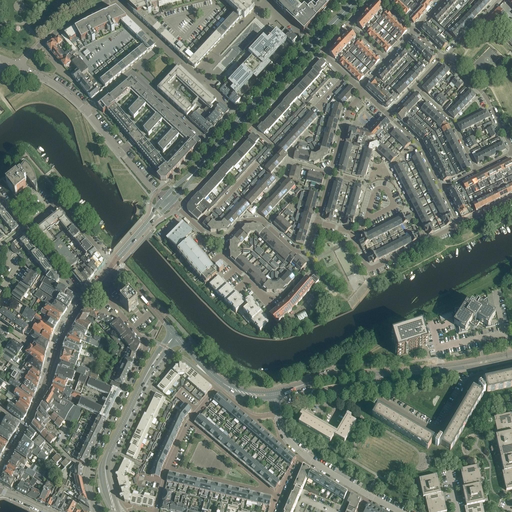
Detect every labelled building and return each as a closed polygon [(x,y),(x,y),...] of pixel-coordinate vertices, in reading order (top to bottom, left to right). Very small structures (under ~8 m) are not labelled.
[(136,0),(127,4),(130,7),(129,8),(133,12),(141,19),(143,21),(150,28),(152,29),(153,29),(157,24),(156,24),(143,12),(153,8),(159,6),(162,5),(169,3),(176,1),(178,0),(225,0),(228,2),(233,7),(242,16),(244,18),(254,8),(248,2),(247,3),(244,0),(136,0)] [(309,26),(316,19),(317,18),(304,6),(297,14),(296,13),(299,9),(293,4),(289,0),(273,0),(275,1),(277,3),(279,6),(279,7),(280,7),(285,12),(284,13),(285,13),(285,12),(287,14),(286,15),(304,32),(309,26)] [(295,0),(297,1),(302,6),(316,19),(316,18),(317,18),(321,13),(323,11),(327,7),(327,6),(333,0),(295,0)] [(407,0),(404,4),(402,2),(397,8),(401,12),(406,6),(410,2),(408,0),(407,0)] [(421,0),(416,0),(416,1),(417,3),(416,4),(420,7),(421,7),(425,10),(429,6),(424,2),(422,3),(420,2),(422,0),(421,0)] [(449,0),(448,1),(455,8),(458,5),(453,0),(449,0)] [(445,5),(452,11),(455,8),(448,1),(445,5)] [(485,8),(479,2),(475,6),(481,11),(485,8)] [(386,11),(385,10),(382,13),(380,11),(383,8),(377,3),(375,3),(372,6),(382,15),(386,11)] [(409,10),(412,7),(414,5),(412,3),(408,8),(406,6),(401,12),(405,15),(409,11),(410,10),(409,10)] [(422,16),(426,12),(425,10),(421,7),(420,7),(419,9),(417,7),(417,6),(416,5),(413,7),(422,16)] [(442,8),(449,15),(452,11),(445,5),(442,8)] [(379,19),(382,15),(372,6),(368,10),(375,16),(378,13),(380,15),(378,17),(379,19)] [(481,11),(475,6),(472,10),(478,15),(481,11)] [(409,11),(418,20),(422,16),(413,7),(412,8),(412,7),(409,10),(410,10),(412,12),(413,11),(415,13),(413,15),(409,11)] [(439,11),(446,18),(449,15),(442,8),(439,11)] [(498,8),(486,21),(493,28),(506,14),(498,8)] [(141,33),(142,33),(140,31),(133,24),(132,24),(131,22),(125,16),(121,12),(120,13),(116,9),(108,13),(107,13),(104,14),(104,15),(87,23),(87,22),(84,24),(78,28),(77,26),(72,29),(71,29),(61,36),(75,53),(78,50),(73,44),(80,39),(81,41),(89,37),(92,41),(95,40),(92,35),(109,27),(111,31),(114,30),(112,25),(120,21),(137,37),(136,37),(137,38),(141,33)] [(378,19),(375,16),(368,10),(366,13),(376,22),(378,19)] [(478,15),(472,10),(468,13),(474,19),(478,15)] [(418,20),(409,11),(405,15),(407,17),(409,15),(411,17),(409,19),(413,23),(415,23),(418,20)] [(436,14),(443,21),(446,18),(439,11),(436,14)] [(228,16),(235,23),(239,19),(240,20),(240,19),(232,12),(228,16)] [(377,22),(379,24),(384,19),(386,21),(391,16),(387,12),(377,22)] [(366,13),(363,15),(370,22),(373,25),(376,22),(366,13)] [(474,19),(468,13),(465,17),(470,23),(474,19)] [(436,14),(432,18),(440,25),(443,21),(436,14)] [(367,25),(370,22),(363,15),(360,20),(370,29),(373,25),(371,24),(369,27),(367,25)] [(232,27),(235,23),(228,16),(224,20),(232,27)] [(381,26),(384,28),(388,23),(390,25),(395,19),(391,16),(386,21),(381,26)] [(470,23),(465,17),(461,21),(467,27),(470,23)] [(222,18),(219,22),(221,24),(228,31),(232,27),(224,20),(222,18)] [(385,30),(387,32),(392,27),(394,28),(399,23),(395,19),(390,25),(385,30)] [(457,21),(455,23),(458,25),(457,25),(463,30),(467,27),(461,21),(459,19),(457,21)] [(360,20),(357,23),(357,25),(362,30),(365,27),(367,29),(364,32),(366,33),(370,29),(360,20)] [(219,22),(215,26),(217,28),(225,35),(228,31),(221,24),(219,22)] [(376,23),(366,34),(370,38),(375,32),(374,31),(379,26),(376,23)] [(396,30),(391,35),(393,37),(398,32),(403,27),(399,23),(394,28),(396,30)] [(431,26),(428,23),(421,30),(424,33),(431,26)] [(157,24),(153,29),(157,33),(161,28),(157,24)] [(463,30),(457,25),(454,29),(459,34),(463,30)] [(427,36),(434,29),(431,26),(424,33),(427,36)] [(380,27),(375,32),(370,38),(374,41),(379,36),(378,35),(383,29),(380,27)] [(400,34),(395,39),(397,41),(407,31),(403,27),(398,32),(400,34)] [(157,33),(161,37),(166,32),(161,28),(157,33)] [(213,32),(221,39),(225,35),(217,28),(213,32)] [(285,28),(280,33),(292,44),(296,40),(296,38),(285,28)] [(430,39),(437,32),(434,29),(427,36),(430,39)] [(459,34),(454,29),(450,33),(455,39),(459,34)] [(230,90),(235,95),(253,76),(256,79),(271,63),(268,60),(287,40),(276,30),(267,40),(263,36),(248,52),(252,56),(227,83),(228,83),(233,87),(230,90)] [(161,37),(166,41),(170,36),(166,32),(161,37)] [(217,43),(221,39),(213,32),(210,36),(217,43)] [(359,40),(358,39),(355,42),(353,40),(356,37),(350,32),(348,32),(345,35),(355,45),(359,40)] [(430,39),(434,42),(439,36),(441,35),(437,32),(430,39)] [(141,33),(137,38),(141,42),(146,37),(141,33)] [(388,35),(386,33),(381,38),(379,36),(374,41),(378,45),(383,40),(388,35)] [(341,39),(348,46),(351,43),(353,44),(350,47),(352,48),(355,45),(345,35),(341,39)] [(168,44),(170,46),(175,41),(170,36),(166,41),(168,44)] [(206,40),(213,47),(217,43),(210,36),(206,40)] [(392,38),(390,36),(385,41),(383,40),(378,45),(382,49),(387,44),(392,38)] [(439,36),(434,42),(438,46),(443,40),(439,36)] [(46,46),(51,52),(59,46),(58,45),(60,44),(62,42),(59,37),(48,45),(46,46)] [(145,46),(150,41),(146,37),(141,42),(145,46)] [(407,45),(410,48),(417,40),(414,37),(407,45)] [(341,39),(339,42),(348,51),(351,49),(348,46),(341,39)] [(210,51),(213,47),(206,40),(202,44),(210,51)] [(396,42),(394,40),(389,45),(387,44),(382,49),(386,52),(396,42)] [(410,48),(414,51),(420,43),(417,40),(410,48)] [(443,40),(438,46),(442,50),(447,44),(443,40)] [(150,41),(145,46),(150,51),(150,50),(154,47),(155,46),(154,45),(150,41)] [(170,46),(175,50),(179,45),(175,41),(170,46)] [(350,51),(352,54),(357,48),(359,50),(364,45),(360,41),(350,51)] [(346,54),(348,51),(339,42),(336,45),(343,51),(346,54)] [(414,51),(417,54),(424,46),(420,43),(414,51)] [(136,48),(143,56),(147,52),(147,53),(148,52),(141,44),(136,48)] [(199,48),(206,55),(210,51),(202,44),(199,48)] [(175,50),(179,54),(184,49),(179,45),(175,50)] [(340,54),(343,51),(336,45),(332,49),(342,58),(345,55),(344,53),(342,56),(340,54)] [(354,55),(356,57),(361,52),(363,54),(368,49),(364,45),(359,50),(354,55)] [(59,46),(51,52),(55,56),(61,51),(59,48),(60,47),(59,46)] [(417,54),(420,57),(421,55),(427,49),(424,46),(417,54)] [(138,59),(143,56),(136,48),(132,51),(138,59)] [(202,59),(206,55),(199,48),(195,52),(202,59)] [(61,51),(55,56),(60,62),(69,54),(69,55),(73,51),(71,49),(64,54),(61,51)] [(179,54),(184,58),(188,53),(184,49),(179,54)] [(337,61),(338,62),(342,58),(332,49),(329,52),(329,54),(335,59),(338,56),(340,58),(337,61)] [(363,54),(358,59),(360,61),(365,56),(367,58),(372,52),(368,49),(363,54)] [(431,53),(427,49),(421,55),(425,59),(431,53)] [(399,53),(406,60),(409,57),(402,50),(399,53)] [(128,55),(134,62),(138,59),(132,51),(128,55)] [(192,56),(194,58),(199,63),(202,59),(195,52),(192,56)] [(368,59),(364,64),(366,66),(371,61),(376,56),(372,52),(367,58),(368,59)] [(184,58),(189,63),(194,58),(192,56),(188,53),(184,58)] [(351,55),(349,53),(339,63),(343,67),(348,62),(346,60),(351,55)] [(403,64),(406,60),(399,53),(396,57),(403,64)] [(435,57),(431,53),(425,59),(429,63),(435,57)] [(72,63),(74,61),(71,57),(69,55),(69,54),(60,62),(64,67),(66,67),(72,63)] [(130,66),(134,62),(128,55),(124,58),(130,66)] [(353,56),(348,62),(343,67),(347,70),(352,65),(350,64),(355,59),(353,56)] [(372,63),(368,68),(370,70),(380,60),(376,56),(371,61),(372,63)] [(400,67),(403,64),(396,57),(393,60),(400,67)] [(71,76),(72,77),(75,80),(82,75),(87,72),(88,71),(84,66),(78,58),(75,61),(74,61),(72,63),(72,64),(78,71),(73,75),(71,76)] [(120,62),(126,69),(130,66),(124,58),(120,62)] [(195,67),(199,63),(194,58),(189,63),(193,67),(193,66),(194,68),(195,67)] [(397,70),(400,67),(393,60),(389,63),(397,70)] [(322,71),(320,69),(322,68),(325,64),(322,61),(320,61),(317,65),(313,69),(319,75),(322,71)] [(122,73),(126,69),(120,62),(115,65),(122,73)] [(354,67),(352,65),(347,70),(351,74),(356,69),(361,64),(359,62),(354,67)] [(386,67),(394,73),(397,70),(389,63),(386,67)] [(426,69),(420,64),(416,68),(422,73),(426,69)] [(111,68),(118,76),(122,73),(115,65),(111,68)] [(355,78),(360,73),(365,67),(362,65),(358,71),(356,69),(351,74),(355,78)] [(444,65),(440,69),(446,75),(450,71),(444,65)] [(194,105),(192,108),(174,92),(182,83),(211,110),(213,108),(211,106),(216,101),(184,72),(178,67),(179,67),(178,66),(157,89),(157,90),(158,89),(168,99),(184,114),(187,117),(196,107),(194,105)] [(390,77),(394,73),(386,67),(383,70),(390,77)] [(113,80),(118,76),(111,68),(107,72),(113,80)] [(422,73),(416,68),(412,71),(418,77),(422,73)] [(311,73),(310,74),(316,80),(319,76),(319,75),(313,69),(312,70),(313,70),(311,72),(311,73)] [(362,74),(360,73),(355,78),(359,82),(369,71),(366,69),(362,74)] [(442,79),(446,75),(440,69),(436,73),(442,79)] [(387,80),(390,77),(383,70),(380,73),(387,80)] [(418,77),(412,71),(409,75),(414,81),(418,77)] [(103,75),(109,83),(113,80),(107,72),(103,75)] [(380,73),(377,77),(384,83),(386,81),(388,83),(386,85),(388,87),(391,83),(389,82),(387,80),(380,73)] [(439,83),(442,79),(436,73),(433,77),(439,83)] [(308,75),(306,77),(312,83),(316,80),(310,74),(309,75),(308,75)] [(80,85),(86,81),(89,78),(88,76),(85,78),(82,75),(82,76),(76,80),(80,85)] [(105,86),(109,83),(103,75),(98,79),(105,87),(106,87),(105,86)] [(414,81),(409,75),(405,79),(411,85),(414,81)] [(309,87),(312,83),(306,77),(303,80),(304,80),(303,82),(309,87)] [(433,77),(429,81),(435,86),(439,83),(433,77)] [(451,83),(455,86),(460,81),(456,77),(451,83)] [(87,83),(86,81),(80,85),(83,90),(95,81),(92,78),(89,81),(87,83)] [(175,120),(159,104),(149,95),(141,88),(131,79),(109,97),(98,107),(103,113),(106,110),(135,145),(160,174),(157,176),(160,181),(166,181),(176,170),(189,156),(189,155),(190,154),(191,154),(194,150),(201,143),(175,120)] [(411,85),(405,79),(401,83),(407,88),(411,85)] [(396,80),(393,83),(395,84),(397,87),(403,92),(407,88),(401,83),(399,85),(397,82),(398,81),(396,80)] [(83,90),(87,94),(93,90),(91,88),(93,86),(94,87),(97,84),(95,81),(83,90)] [(367,89),(377,98),(388,87),(386,85),(382,89),(373,81),(367,87),(367,89)] [(432,90),(435,86),(429,81),(426,85),(432,90)] [(463,84),(460,81),(455,86),(458,89),(463,84)] [(301,83),(299,85),(305,91),(308,93),(311,90),(309,87),(303,82),(302,83),(301,83)] [(220,91),(230,100),(235,95),(230,90),(233,87),(228,83),(220,91)] [(297,88),(296,89),(302,95),(304,97),(308,94),(305,91),(299,85),(296,88),(297,88)] [(422,89),(428,94),(432,90),(426,85),(422,89)] [(98,86),(93,90),(87,94),(91,98),(93,98),(102,90),(98,86)] [(350,86),(345,91),(352,96),(356,92),(350,86)] [(388,87),(377,98),(382,103),(393,90),(391,88),(390,87),(389,88),(388,87)] [(403,92),(397,87),(393,90),(399,96),(403,92)] [(291,93),(292,93),(297,98),(298,99),(302,95),(296,89),(294,91),(294,90),(291,93)] [(393,90),(382,103),(386,107),(388,107),(397,98),(399,96),(393,90)] [(470,90),(466,94),(472,100),(476,96),(470,90)] [(345,91),(341,95),(348,101),(352,96),(345,91)] [(292,93),(283,102),(289,107),(297,98),(292,93)] [(416,93),(412,97),(418,102),(422,98),(416,93)] [(435,100),(439,103),(444,98),(440,94),(435,100)] [(468,103),(472,100),(466,94),(463,98),(468,103)] [(240,100),(235,95),(230,100),(234,104),(236,104),(240,100)] [(343,105),(348,101),(341,95),(337,100),(343,105)] [(461,96),(459,98),(461,100),(459,102),(465,107),(468,103),(463,98),(461,96)] [(412,97),(409,100),(415,106),(418,102),(412,97)] [(447,101),(444,98),(439,103),(442,106),(447,101)] [(405,104),(411,110),(413,112),(415,114),(419,110),(415,106),(409,100),(405,104)] [(286,112),(290,108),(289,107),(283,102),(281,104),(281,105),(280,106),(286,112)] [(461,111),(465,107),(459,102),(455,105),(461,111)] [(421,109),(425,113),(430,107),(426,103),(421,109)] [(334,104),(333,110),(341,112),(342,106),(334,104)] [(408,113),(411,110),(405,104),(402,108),(408,113)] [(454,104),(452,106),(453,108),(452,109),(458,115),(461,111),(455,105),(455,106),(454,104)] [(228,114),(228,112),(224,108),(220,105),(214,111),(216,114),(217,113),(218,114),(223,119),(228,114)] [(288,113),(286,112),(280,106),(279,107),(278,107),(276,109),(285,117),(288,113)] [(427,119),(429,117),(434,111),(430,107),(425,113),(427,115),(425,117),(427,119)] [(214,111),(212,113),(207,108),(204,111),(207,114),(206,115),(208,117),(209,116),(209,117),(210,117),(206,121),(208,122),(214,128),(223,119),(218,114),(217,113),(216,114),(214,111)] [(395,116),(406,125),(412,118),(408,113),(402,108),(401,108),(395,114),(395,116)] [(206,135),(208,135),(211,131),(212,131),(213,130),(214,129),(214,128),(208,122),(206,121),(210,117),(209,117),(209,116),(208,117),(206,115),(207,114),(204,111),(203,111),(200,109),(195,114),(194,113),(189,119),(193,123),(194,123),(194,124),(198,127),(206,135)] [(285,117),(276,109),(274,112),(274,113),(273,114),(279,119),(281,121),(285,117)] [(454,119),(458,115),(452,109),(448,113),(454,119)] [(339,119),(341,112),(333,110),(331,117),(330,119),(338,121),(339,119)] [(438,115),(434,111),(429,117),(432,120),(438,115)] [(486,111),(483,112),(481,113),(485,120),(489,118),(486,111)] [(302,112),(298,116),(303,121),(309,127),(313,122),(307,117),(304,114),(302,112)] [(317,118),(311,112),(307,117),(313,122),(317,118)] [(480,123),(485,120),(481,113),(476,116),(480,123)] [(269,117),(276,123),(279,119),(273,114),(272,115),(271,115),(269,117)] [(438,115),(432,120),(435,122),(432,125),(434,126),(436,124),(442,118),(438,115)] [(476,116),(472,118),(475,125),(477,129),(482,126),(480,123),(476,116)] [(266,122),(272,127),(276,123),(269,117),(267,120),(266,122)] [(380,120),(377,124),(383,129),(385,131),(387,133),(390,135),(393,132),(391,130),(389,128),(392,126),(384,118),(382,118),(380,120)] [(409,128),(416,121),(412,118),(406,125),(409,128)] [(442,118),(436,124),(440,128),(440,127),(445,122),(446,122),(442,118)] [(475,125),(472,118),(467,120),(470,127),(475,125)] [(467,120),(462,123),(466,130),(467,132),(470,130),(469,128),(470,127),(467,120)] [(303,121),(299,125),(305,131),(309,127),(303,121)] [(409,128),(412,132),(419,124),(416,121),(409,128)] [(422,121),(421,123),(422,124),(421,126),(419,124),(412,132),(416,135),(422,127),(424,126),(425,124),(422,121)] [(262,125),(268,130),(268,131),(272,127),(266,122),(265,123),(264,122),(262,125),(262,124),(262,125)] [(441,128),(438,130),(439,131),(440,132),(442,130),(441,129),(448,126),(448,124),(445,122),(440,127),(441,128)] [(461,132),(466,130),(462,123),(457,125),(461,132)] [(377,124),(373,128),(383,138),(386,140),(387,140),(386,139),(390,136),(390,135),(387,133),(385,135),(383,133),(381,131),(383,129),(377,124)] [(264,134),(268,130),(262,125),(258,129),(259,130),(264,134)] [(299,125),(295,130),(301,136),(305,131),(299,125)] [(438,131),(436,132),(437,135),(439,134),(439,135),(443,133),(444,134),(451,130),(450,129),(448,126),(441,129),(442,130),(440,132),(439,131),(438,130),(438,131)] [(351,127),(350,128),(345,144),(350,146),(353,138),(355,139),(356,137),(358,129),(351,127)] [(416,135),(419,138),(426,130),(422,127),(416,135)] [(369,132),(364,131),(360,146),(364,147),(364,146),(369,148),(369,146),(374,144),(374,142),(376,141),(378,138),(380,140),(380,141),(383,138),(373,128),(370,132),(369,132)] [(354,143),(353,146),(358,148),(359,148),(360,148),(360,146),(364,131),(358,129),(356,137),(359,138),(357,144),(354,143)] [(295,130),(290,134),(297,140),(301,136),(295,130)] [(390,135),(391,135),(392,137),(389,141),(390,143),(399,133),(396,130),(393,132),(390,135)] [(422,141),(429,134),(426,130),(419,138),(422,141)] [(444,134),(441,135),(442,137),(445,136),(446,139),(453,135),(451,130),(444,134)] [(403,136),(399,133),(390,143),(392,144),(396,140),(397,142),(403,136)] [(253,134),(249,139),(255,144),(259,140),(254,136),(253,134)] [(290,134),(286,139),(293,144),(297,140),(290,134)] [(446,139),(448,143),(456,140),(453,135),(446,139)] [(406,139),(403,136),(397,142),(399,144),(395,148),(397,149),(406,139)] [(425,146),(434,141),(432,137),(423,141),(425,146)] [(360,146),(360,148),(372,152),(372,151),(376,149),(377,150),(380,147),(382,145),(386,140),(383,138),(380,141),(380,140),(377,143),(374,144),(369,146),(369,148),(364,146),(364,147),(360,146)] [(255,145),(255,144),(249,139),(248,139),(249,139),(247,141),(247,142),(246,143),(252,149),(255,145)] [(286,139),(282,143),(289,149),(293,144),(286,139)] [(404,148),(411,144),(410,143),(406,139),(397,149),(399,151),(402,147),(404,148)] [(458,144),(456,140),(448,143),(451,148),(458,144)] [(425,146),(427,150),(436,145),(434,141),(425,146)] [(389,144),(388,142),(384,146),(382,145),(380,147),(377,150),(380,153),(389,144)] [(248,153),(252,149),(246,143),(245,145),(244,144),(242,147),(248,153)] [(289,149),(282,143),(278,148),(281,150),(284,153),(289,149)] [(497,145),(501,152),(506,150),(502,143),(497,145)] [(384,157),(389,151),(387,149),(391,145),(389,144),(380,153),(384,157)] [(451,148),(453,153),(460,149),(458,144),(451,148)] [(429,153),(438,149),(436,145),(427,150),(429,153)] [(493,148),(496,155),(501,152),(497,145),(493,148)] [(245,156),(248,153),(242,147),(239,149),(240,150),(239,151),(245,156)] [(359,148),(359,150),(361,151),(360,153),(361,154),(363,154),(371,156),(372,152),(360,148),(359,148)] [(488,150),(491,157),(496,155),(493,148),(488,150)] [(318,154),(317,154),(321,161),(322,162),(323,161),(323,160),(328,157),(329,157),(328,155),(329,151),(330,151),(321,149),(320,153),(318,154)] [(355,157),(356,155),(351,153),(351,151),(344,149),(343,153),(355,157)] [(384,157),(387,160),(396,150),(395,149),(391,153),(389,151),(384,157)] [(429,153),(431,157),(440,153),(438,149),(429,153)] [(463,154),(460,149),(453,153),(456,157),(463,154)] [(287,156),(284,153),(281,150),(279,153),(273,159),(279,165),(285,158),(287,156)] [(396,150),(387,160),(391,163),(396,158),(396,157),(398,155),(396,153),(398,152),(396,150)] [(483,152),(487,160),(491,157),(488,150),(483,152)] [(235,154),(241,160),(245,156),(239,151),(238,152),(237,152),(235,154)] [(478,155),(482,162),(487,160),(483,152),(478,155)] [(431,157),(433,161),(442,157),(440,153),(431,157)] [(238,164),(241,160),(235,154),(232,157),(233,157),(232,159),(238,164)] [(311,154),(308,163),(309,163),(309,162),(313,163),(314,165),(318,162),(319,162),(320,162),(321,162),(322,162),(321,161),(317,154),(315,155),(311,154)] [(418,154),(412,159),(413,161),(408,163),(409,165),(421,159),(418,154)] [(456,157),(458,162),(465,158),(463,154),(456,157)] [(482,162),(478,155),(474,157),(477,164),(482,162)] [(362,161),(361,163),(368,165),(370,161),(357,157),(356,159),(362,161)] [(433,161),(435,165),(444,161),(442,157),(433,161)] [(351,161),(349,160),(341,158),(340,162),(353,166),(354,164),(351,163),(351,161)] [(467,163),(465,158),(458,162),(460,167),(467,163)] [(230,159),(227,162),(228,162),(233,168),(237,171),(240,167),(238,164),(232,159),(230,160),(230,159)] [(279,165),(273,159),(269,164),(275,169),(279,165)] [(423,164),(421,159),(409,165),(410,168),(415,165),(416,167),(423,164)] [(444,161),(435,165),(437,169),(446,165),(447,164),(446,162),(445,160),(444,161)] [(506,161),(502,163),(507,173),(508,176),(511,173),(509,168),(506,161)] [(23,164),(20,169),(22,172),(17,176),(17,175),(7,183),(16,195),(26,187),(25,186),(26,185),(27,186),(29,184),(28,184),(30,182),(37,191),(37,188),(37,185),(36,182),(36,180),(35,176),(34,175),(33,174),(32,172),(31,171),(30,170),(30,169),(29,168),(26,166),(25,164),(26,164),(26,163),(25,162),(24,162),(23,162),(23,163),(23,164)] [(228,162),(220,171),(225,176),(233,168),(228,162)] [(467,163),(460,167),(463,172),(470,168),(467,163)] [(502,163),(498,165),(501,172),(503,174),(505,173),(505,174),(507,173),(502,163)] [(275,169),(269,164),(264,168),(271,174),(275,169)] [(423,164),(416,167),(417,169),(412,172),(413,174),(425,168),(423,164)] [(439,173),(448,169),(446,165),(437,169),(439,173)] [(498,165),(494,167),(499,177),(500,180),(502,179),(501,176),(501,175),(502,175),(503,174),(501,172),(498,165)] [(357,172),(366,174),(367,170),(354,166),(354,168),(359,170),(358,172),(357,172)] [(408,166),(396,172),(398,176),(405,173),(404,171),(409,168),(408,166)] [(494,167),(490,169),(493,176),(495,175),(498,181),(500,180),(499,177),(494,167)] [(439,173),(441,177),(450,173),(448,169),(439,173)] [(490,169),(486,171),(491,181),(492,184),(494,183),(493,180),(495,179),(493,176),(490,169)] [(216,175),(222,181),(226,177),(225,176),(220,171),(219,171),(217,174),(216,175)] [(486,171),(482,173),(485,180),(487,179),(490,185),(492,184),(491,181),(486,171)] [(427,172),(420,176),(421,178),(416,180),(417,182),(429,176),(427,172)] [(451,175),(450,173),(441,177),(443,182),(452,177),(451,175)] [(481,173),(478,175),(483,185),(484,188),(488,186),(485,180),(482,173),(481,173)] [(276,181),(269,174),(265,178),(272,185),(276,181)] [(219,185),(222,181),(216,175),(215,177),(214,176),(212,179),(219,185)] [(400,181),(401,182),(402,185),(409,181),(408,179),(413,176),(412,175),(400,181)] [(475,177),(474,177),(477,184),(480,190),(482,189),(484,188),(483,185),(478,175),(475,177)] [(474,177),(470,179),(476,192),(478,191),(480,190),(477,184),(474,177)] [(268,189),(272,185),(265,178),(261,182),(267,188),(268,189)] [(215,189),(219,185),(212,179),(210,181),(210,182),(209,183),(215,189)] [(288,179),(284,183),(291,189),(295,185),(288,179)] [(470,179),(466,181),(469,188),(471,187),(474,193),(476,192),(470,179)] [(431,180),(425,184),(426,186),(421,189),(422,191),(434,185),(431,180)] [(503,180),(501,181),(508,194),(509,193),(510,194),(511,193),(508,185),(507,182),(505,183),(504,182),(503,180)] [(466,181),(462,183),(468,196),(470,195),(472,194),(471,191),(469,192),(467,189),(469,188),(466,181)] [(499,182),(497,183),(498,185),(498,186),(499,186),(501,185),(502,188),(500,189),(504,197),(506,196),(506,195),(508,194),(501,181),(499,182)] [(267,188),(261,182),(257,186),(264,192),(267,188)] [(207,184),(205,186),(211,192),(212,192),(214,195),(218,191),(215,189),(209,183),(208,184),(207,184)] [(280,187),(281,188),(288,193),(291,189),(284,183),(280,187)] [(334,183),(333,188),(346,191),(346,189),(344,189),(345,186),(343,186),(342,185),(334,183)] [(416,183),(404,189),(406,193),(413,190),(412,187),(417,185),(416,183)] [(495,184),(493,185),(494,187),(500,198),(501,198),(502,198),(504,197),(500,189),(499,186),(498,186),(496,187),(496,186),(495,184)] [(493,185),(489,187),(490,189),(491,191),(492,193),(496,201),(498,200),(498,199),(500,198),(494,187),(493,185)] [(208,196),(211,192),(205,186),(203,189),(203,190),(202,191),(208,196)] [(259,196),(264,192),(257,186),(253,191),(259,196)] [(448,190),(450,195),(459,190),(458,188),(457,186),(448,190)] [(489,187),(485,189),(486,191),(492,202),(493,202),(494,202),(496,201),(492,193),(491,191),(489,192),(488,190),(490,189),(489,187)] [(281,188),(277,192),(284,198),(288,193),(281,188)] [(413,190),(406,193),(409,197),(420,191),(419,189),(416,191),(415,189),(413,190)] [(436,189),(429,192),(430,195),(425,197),(426,199),(438,193),(436,189)] [(485,189),(483,190),(484,192),(485,194),(483,195),(484,197),(488,205),(490,204),(490,203),(492,202),(486,191),(485,189)] [(450,195),(452,198),(460,194),(459,190),(450,195)] [(198,194),(204,200),(205,200),(208,196),(202,191),(201,192),(200,192),(198,194)] [(259,196),(253,191),(249,195),(255,201),(259,196)] [(420,191),(409,197),(411,202),(418,198),(421,197),(419,194),(421,193),(420,191)] [(479,192),(477,193),(484,206),(485,206),(486,206),(488,205),(484,197),(483,195),(481,191),(479,192)] [(273,196),(279,202),(284,198),(277,192),(273,196)] [(338,197),(339,194),(332,192),(330,197),(343,200),(344,198),(338,197)] [(360,195),(347,192),(346,194),(352,195),(351,198),(359,200),(360,195)] [(477,198),(475,199),(476,201),(480,209),(482,208),(482,207),(484,206),(477,193),(475,194),(476,196),(477,198)] [(187,208),(187,209),(187,210),(187,211),(188,211),(188,212),(189,212),(189,213),(198,221),(208,210),(208,211),(209,211),(213,207),(211,206),(205,200),(204,200),(198,194),(189,204),(188,204),(188,205),(187,206),(187,207),(187,208)] [(452,198),(454,202),(462,198),(460,194),(452,198)] [(251,205),(255,201),(249,195),(245,200),(251,205)] [(273,196),(270,200),(276,206),(279,202),(273,196)] [(440,197),(433,201),(434,203),(429,206),(430,208),(442,201),(440,197)] [(464,202),(462,198),(454,202),(456,206),(464,202)] [(472,198),(470,199),(476,211),(477,210),(478,210),(480,209),(476,201),(475,199),(473,201),(472,198)] [(243,200),(239,204),(246,211),(250,207),(243,200)] [(269,200),(265,204),(272,210),(276,206),(270,200),(269,200)] [(421,204),(426,202),(425,200),(413,206),(415,210),(422,206),(421,204)] [(336,206),(337,203),(329,201),(328,206),(341,209),(341,207),(336,206)] [(357,204),(345,201),(344,203),(349,204),(349,207),(356,209),(357,204)] [(442,201),(430,208),(431,209),(432,212),(437,209),(444,206),(442,201)] [(457,210),(464,207),(466,206),(464,202),(456,206),(457,210)] [(0,217),(1,219),(7,227),(7,226),(9,228),(8,228),(12,232),(16,229),(18,227),(15,223),(14,223),(13,222),(14,221),(7,213),(6,214),(5,212),(6,212),(2,207),(3,207),(0,203),(0,217)] [(239,204),(236,208),(243,215),(246,211),(239,204)] [(265,204),(261,207),(268,214),(272,210),(265,204)] [(444,206),(437,209),(438,211),(433,214),(434,216),(446,210),(444,206)] [(258,211),(265,218),(268,214),(261,207),(258,211)] [(462,218),(470,214),(467,208),(465,209),(464,207),(457,210),(462,218)] [(236,208),(232,212),(238,218),(239,219),(243,215),(236,208)] [(425,213),(430,210),(429,208),(417,214),(419,218),(426,215),(425,213)] [(355,213),(342,210),(341,212),(347,213),(346,216),(354,218),(355,213)] [(67,232),(73,227),(65,217),(61,211),(55,216),(58,221),(66,230),(60,234),(62,237),(67,232)] [(232,212),(228,216),(234,222),(237,219),(238,218),(232,212)] [(346,216),(341,214),(340,217),(346,218),(345,221),(353,223),(354,218),(346,216)] [(451,219),(449,214),(441,218),(436,220),(438,222),(443,220),(444,222),(443,223),(451,219)] [(405,224),(408,222),(404,215),(399,218),(403,225),(405,230),(408,229),(405,224)] [(404,215),(408,222),(408,224),(410,223),(412,227),(414,225),(408,215),(405,216),(404,215)] [(55,216),(43,226),(46,230),(58,221),(55,216)] [(228,216),(224,221),(230,226),(234,222),(228,216)] [(277,227),(284,220),(280,216),(273,223),(277,227)] [(209,217),(202,225),(206,228),(213,221),(209,217)] [(423,227),(430,223),(429,221),(434,219),(433,217),(421,223),(423,227)] [(309,227),(310,221),(302,219),(301,225),(309,227)] [(451,219),(443,223),(443,225),(440,227),(441,229),(452,223),(450,220),(450,219),(451,219)] [(288,223),(284,220),(277,227),(281,230),(288,223)] [(395,220),(391,222),(396,232),(398,231),(399,233),(401,232),(395,220)] [(213,221),(206,228),(207,228),(207,227),(210,230),(211,232),(217,232),(218,233),(219,233),(219,224),(216,224),(213,221)] [(221,224),(219,224),(219,233),(220,233),(221,232),(227,231),(227,230),(230,226),(224,221),(221,224)] [(423,227),(425,232),(434,227),(433,228),(431,226),(436,223),(435,221),(430,223),(423,227)] [(391,222),(387,224),(393,236),(395,235),(394,233),(396,232),(391,222)] [(168,238),(167,239),(167,240),(176,249),(177,248),(187,241),(188,239),(191,236),(192,237),(195,234),(187,226),(186,227),(181,223),(182,224),(169,237),(168,236),(167,237),(168,238)] [(291,228),(292,227),(288,223),(281,230),(285,234),(289,231),(291,228)] [(387,224),(383,226),(386,233),(388,232),(391,237),(393,236),(387,224)] [(241,230),(240,230),(247,237),(250,234),(253,234),(253,225),(252,225),(251,226),(244,226),(244,228),(242,231),(241,230)] [(254,225),(253,225),(253,234),(256,233),(259,236),(265,229),(264,230),(261,227),(261,225),(261,226),(258,226),(258,229),(257,229),(257,228),(254,228),(254,226),(255,226),(254,225)] [(307,233),(309,227),(301,225),(299,230),(307,233)] [(54,239),(46,230),(43,226),(37,231),(41,236),(50,246),(56,242),(62,237),(60,234),(54,239)] [(67,232),(71,236),(77,231),(73,227),(67,232)] [(378,228),(374,231),(378,238),(380,236),(382,241),(384,240),(378,228)] [(265,229),(259,236),(263,240),(269,233),(265,229)] [(296,229),(294,235),(297,236),(305,238),(307,233),(299,230),(296,229)] [(240,230),(237,234),(244,241),(247,237),(240,230)] [(412,243),(417,241),(413,234),(411,235),(408,230),(406,231),(408,236),(412,243)] [(71,236),(74,240),(80,235),(77,231),(71,236)] [(412,243),(408,236),(406,237),(404,232),(402,233),(408,245),(412,243)] [(269,233),(263,240),(266,243),(273,236),(269,233)] [(376,245),(370,233),(366,235),(366,234),(366,235),(369,242),(372,241),(374,246),(376,245)] [(23,234),(13,243),(12,243),(12,244),(11,245),(15,246),(20,242),(19,242),(25,237),(23,234)] [(237,234),(233,238),(240,244),(244,241),(237,234)] [(84,239),(82,237),(81,236),(81,235),(80,235),(74,240),(80,247),(86,242),(84,239)] [(366,235),(361,237),(365,244),(367,243),(370,248),(372,247),(369,242),(366,235)] [(26,236),(25,237),(19,242),(20,242),(48,277),(55,271),(54,271),(54,272),(52,270),(53,269),(46,261),(46,262),(44,260),(45,260),(39,252),(38,252),(37,251),(37,250),(31,242),(30,243),(29,241),(26,236)] [(273,236),(266,243),(270,247),(277,240),(273,236)] [(304,244),(305,238),(297,236),(296,242),(304,244)] [(399,249),(404,247),(400,240),(398,241),(395,236),(393,237),(399,249)] [(230,248),(229,250),(230,250),(238,250),(238,249),(238,248),(240,244),(233,238),(234,239),(231,242),(230,242),(230,248)] [(86,242),(84,239),(86,242),(80,247),(83,251),(90,245),(86,241),(86,242)] [(50,247),(54,252),(63,244),(59,240),(50,247)] [(277,240),(270,247),(274,250),(280,243),(277,240)] [(187,241),(177,248),(178,249),(179,250),(179,251),(206,284),(209,281),(216,275),(215,273),(216,272),(218,271),(219,273),(223,269),(220,265),(216,269),(214,270),(213,271),(189,242),(188,242),(187,241)] [(391,253),(395,251),(392,244),(389,246),(387,241),(385,242),(391,253)] [(280,243),(274,250),(278,254),(284,247),(280,243)] [(54,252),(58,256),(66,249),(63,244),(54,252)] [(83,251),(86,255),(93,249),(90,245),(83,251)] [(383,258),(387,256),(383,249),(381,250),(378,245),(377,246),(383,258)] [(284,247),(278,254),(282,258),(288,251),(284,247)] [(374,263),(379,260),(375,253),(372,248),(370,249),(373,254),(370,255),(374,263)] [(58,256),(61,261),(70,253),(66,249),(58,256)] [(96,253),(93,249),(86,255),(85,256),(86,257),(89,256),(91,258),(92,256),(96,253)] [(230,250),(229,250),(229,251),(230,252),(230,259),(232,259),(235,262),(234,262),(234,263),(241,256),(238,253),(238,251),(238,250),(230,250)] [(288,251),(282,258),(286,261),(286,260),(292,254),(288,251)] [(374,263),(370,255),(369,254),(368,255),(366,251),(364,252),(369,263),(372,262),(373,262),(374,263)] [(61,261),(65,265),(74,258),(70,253),(61,261)] [(103,261),(101,259),(96,253),(92,256),(100,266),(103,264),(103,261)] [(292,254),(286,260),(290,264),(292,262),(297,257),(296,257),(293,253),(292,254)] [(97,270),(100,266),(92,256),(91,258),(88,260),(90,262),(97,270)] [(241,256),(234,263),(238,266),(245,259),(241,256)] [(297,257),(292,262),(296,266),(302,260),(297,256),(296,257),(297,257)] [(83,257),(81,260),(82,261),(94,275),(97,270),(90,262),(88,264),(86,262),(87,261),(83,257)] [(74,265),(77,263),(77,262),(74,258),(65,265),(69,270),(73,266),(74,265)] [(245,259),(238,266),(242,270),(249,263),(245,259)] [(302,260),(296,266),(301,270),(306,264),(302,260)] [(81,267),(84,271),(90,278),(94,275),(82,261),(80,263),(79,261),(77,262),(77,263),(80,266),(81,267)] [(249,263),(242,270),(246,273),(247,272),(253,266),(249,263)] [(253,266),(247,272),(251,276),(257,270),(259,267),(257,265),(257,266),(255,264),(253,266)] [(76,279),(80,275),(82,274),(77,268),(74,265),(73,266),(69,270),(76,279)] [(82,274),(80,275),(87,283),(90,278),(84,271),(81,267),(80,266),(77,268),(82,274)] [(34,274),(29,270),(21,282),(31,289),(40,276),(35,273),(34,274)] [(257,270),(251,276),(255,280),(261,274),(257,270)] [(48,277),(47,278),(57,283),(59,281),(59,280),(59,279),(59,278),(59,277),(58,276),(58,275),(55,271),(48,277)] [(288,272),(284,276),(290,282),(294,278),(288,272)] [(255,280),(254,281),(258,285),(265,278),(261,274),(255,280)] [(84,286),(87,283),(80,275),(76,279),(82,286),(84,286)] [(218,278),(216,275),(209,281),(211,284),(218,278)] [(312,278),(310,281),(314,285),(318,280),(313,275),(311,278),(312,278)] [(284,276),(280,281),(286,287),(290,282),(284,276)] [(47,278),(46,277),(42,283),(56,291),(59,285),(57,283),(47,278)] [(218,277),(218,278),(211,284),(209,285),(218,295),(219,295),(227,304),(236,313),(238,311),(245,305),(236,295),(236,296),(227,286),(227,287),(218,277)] [(281,304),(269,315),(274,320),(277,323),(293,309),(314,285),(310,281),(306,278),(306,277),(298,286),(292,293),(286,300),(285,301),(281,304)] [(265,278),(258,285),(262,288),(269,281),(265,278)] [(269,281),(262,288),(262,289),(263,288),(266,290),(266,292),(273,292),(274,293),(275,293),(275,284),(272,284),(269,281)] [(277,284),(275,284),(275,293),(276,293),(277,292),(283,292),(283,290),(286,287),(280,281),(277,284)] [(18,287),(26,293),(29,289),(21,283),(18,287)] [(39,288),(52,297),(56,291),(42,283),(39,288)] [(64,296),(67,291),(67,290),(59,285),(56,291),(57,292),(64,296)] [(18,287),(15,291),(24,297),(26,293),(18,287)] [(63,315),(67,309),(56,301),(38,289),(34,296),(47,304),(52,307),(63,315)] [(15,291),(12,295),(21,301),(24,297),(15,291)] [(76,296),(67,291),(64,296),(73,301),(76,296)] [(73,301),(64,296),(57,292),(56,293),(58,295),(59,294),(60,295),(57,299),(56,298),(55,300),(68,308),(73,301)] [(129,313),(137,306),(139,304),(137,302),(137,301),(136,301),(132,296),(131,295),(129,293),(119,302),(121,304),(122,304),(127,310),(126,310),(127,310),(127,311),(129,313)] [(483,302),(478,304),(476,303),(474,306),(471,304),(469,307),(466,305),(464,309),(459,309),(455,309),(454,309),(456,316),(458,317),(454,324),(458,327),(460,334),(458,334),(468,332),(467,332),(465,331),(470,324),(474,327),(477,326),(480,321),(487,326),(486,328),(486,329),(495,327),(495,326),(493,327),(492,320),(495,315),(488,311),(489,309),(490,309),(487,298),(483,302)] [(245,305),(238,311),(239,312),(238,312),(247,322),(247,321),(248,322),(247,322),(249,324),(251,322),(260,332),(269,324),(261,315),(261,314),(253,305),(254,304),(250,300),(245,305)] [(63,315),(52,307),(47,304),(44,310),(60,320),(62,317),(63,315)] [(27,308),(22,315),(32,321),(36,315),(27,308)] [(3,309),(0,314),(0,319),(14,330),(15,329),(23,335),(28,327),(3,309)] [(47,317),(50,319),(58,324),(60,320),(44,310),(43,309),(41,312),(45,315),(47,316),(47,317)] [(304,310),(296,315),(300,322),(308,317),(304,310)] [(81,315),(75,324),(88,331),(88,330),(90,327),(91,325),(94,327),(96,324),(95,323),(87,319),(89,315),(82,312),(81,315)] [(98,313),(96,318),(105,322),(107,317),(98,313)] [(451,313),(439,317),(441,321),(452,317),(451,313)] [(36,315),(35,317),(40,321),(40,322),(41,322),(38,326),(45,332),(51,336),(54,331),(46,326),(48,322),(42,319),(36,315)] [(56,328),(58,324),(50,319),(47,317),(47,316),(45,315),(42,319),(48,322),(46,326),(54,331),(56,328)] [(107,317),(105,322),(112,325),(113,324),(115,320),(107,317)] [(119,319),(113,324),(112,325),(111,326),(130,349),(129,351),(136,354),(140,345),(137,341),(136,340),(135,339),(134,338),(126,327),(125,327),(124,325),(124,324),(119,319)] [(75,324),(72,329),(84,337),(85,337),(87,333),(90,335),(89,338),(99,342),(101,337),(88,331),(75,324)] [(36,325),(32,330),(42,337),(49,342),(51,336),(45,332),(38,326),(36,325)] [(422,328),(392,338),(397,356),(428,346),(422,328)] [(81,341),(97,348),(99,342),(84,337),(72,329),(69,336),(81,341)] [(31,331),(28,336),(36,341),(36,342),(36,341),(47,349),(49,343),(38,335),(31,331)] [(69,336),(66,341),(79,346),(80,343),(81,341),(69,336)] [(10,343),(5,350),(17,357),(20,352),(21,350),(24,347),(22,346),(21,345),(18,343),(16,342),(16,341),(15,341),(13,340),(11,343),(10,343)] [(47,349),(36,341),(36,342),(36,341),(34,344),(32,347),(34,348),(32,350),(40,356),(41,354),(45,356),(46,352),(47,349)] [(66,341),(63,348),(80,354),(82,347),(79,346),(66,341)] [(26,352),(25,353),(28,355),(33,358),(43,366),(45,356),(41,354),(40,356),(32,350),(34,348),(32,347),(31,346),(30,347),(28,349),(26,352)] [(78,360),(80,354),(63,348),(62,354),(72,358),(71,359),(73,360),(74,359),(78,360)] [(126,349),(125,354),(135,359),(136,354),(129,351),(129,350),(126,349)] [(4,352),(3,353),(11,359),(17,363),(19,359),(17,357),(5,350),(4,352)] [(0,357),(9,363),(11,359),(3,353),(0,357)] [(81,366),(82,363),(78,361),(78,360),(74,359),(73,360),(71,359),(72,358),(62,354),(60,361),(75,367),(89,372),(89,369),(81,366)] [(124,359),(126,360),(133,364),(135,359),(125,354),(124,359)] [(23,362),(27,365),(28,366),(41,375),(43,366),(33,358),(28,355),(23,362)] [(94,361),(85,358),(83,363),(93,366),(94,361)] [(130,369),(133,364),(126,360),(124,359),(122,358),(120,364),(130,369)] [(84,376),(91,379),(96,381),(98,375),(89,372),(75,367),(60,361),(59,367),(58,368),(59,368),(75,373),(80,375),(84,377),(84,376)] [(117,370),(128,375),(130,369),(120,364),(117,370)] [(27,365),(25,368),(40,379),(41,375),(28,366),(27,365)] [(12,379),(13,380),(17,374),(19,376),(22,379),(26,374),(21,371),(13,366),(10,370),(12,371),(8,376),(9,377),(12,379)] [(176,368),(173,371),(178,375),(185,375),(189,370),(186,367),(186,366),(175,367),(176,368)] [(38,384),(40,379),(25,368),(24,368),(21,371),(26,374),(28,376),(38,384)] [(59,368),(56,376),(72,383),(73,381),(74,380),(73,380),(75,373),(59,368)] [(185,375),(183,377),(187,380),(194,372),(190,368),(189,370),(185,375)] [(114,375),(125,380),(128,375),(117,370),(114,375)] [(178,375),(173,371),(172,370),(168,375),(176,381),(180,377),(178,375)] [(199,376),(194,372),(187,380),(192,384),(199,376)] [(34,395),(37,389),(25,380),(22,379),(19,376),(17,374),(13,380),(34,395)] [(112,381),(122,386),(125,380),(114,375),(112,381)] [(173,386),(176,381),(168,375),(164,379),(173,386)] [(487,392),(511,386),(511,375),(485,381),(485,382),(484,382),(483,382),(482,382),(481,383),(479,383),(478,384),(484,392),(485,391),(484,390),(486,389),(487,392)] [(28,376),(25,380),(37,389),(38,384),(28,376)] [(55,377),(54,383),(66,388),(67,387),(70,388),(70,383),(75,387),(73,391),(70,397),(70,398),(69,398),(74,401),(74,400),(79,402),(80,400),(82,395),(80,394),(75,392),(79,383),(73,381),(72,383),(56,376),(55,377)] [(79,383),(75,392),(80,394),(84,386),(85,386),(88,379),(81,376),(79,383)] [(199,376),(192,384),(196,388),(203,380),(199,376)] [(12,379),(9,383),(18,389),(32,399),(34,395),(13,380),(12,379)] [(91,379),(87,387),(88,387),(91,389),(93,389),(98,391),(99,392),(104,394),(106,395),(109,396),(108,398),(108,399),(115,402),(120,392),(120,391),(109,386),(96,381),(91,379)] [(169,390),(173,386),(164,379),(161,383),(169,390)] [(207,383),(203,380),(196,388),(201,391),(207,383)] [(120,391),(122,386),(112,381),(109,386),(120,391)] [(66,388),(54,383),(52,388),(63,394),(64,392),(68,394),(67,396),(70,397),(73,391),(75,387),(70,383),(70,388),(67,387),(66,388)] [(157,388),(165,395),(169,390),(161,383),(157,388)] [(212,387),(207,383),(201,391),(205,395),(212,387)] [(484,392),(478,384),(477,385),(476,386),(475,387),(475,388),(474,389),(474,390),(473,390),(471,393),(444,441),(439,437),(439,436),(437,436),(436,436),(433,440),(436,442),(435,445),(437,447),(439,444),(450,451),(483,395),(480,393),(482,392),(483,393),(484,392)] [(57,395),(59,392),(51,388),(49,393),(58,399),(58,400),(61,402),(64,399),(57,395)] [(11,389),(7,394),(15,399),(29,409),(30,406),(20,399),(20,400),(19,399),(19,400),(13,396),(13,395),(10,393),(12,390),(11,389)] [(30,406),(32,399),(18,389),(14,395),(20,399),(19,399),(20,400),(20,399),(30,406)] [(49,393),(43,402),(51,409),(54,413),(60,417),(67,423),(75,427),(80,417),(83,410),(77,406),(79,402),(74,400),(74,401),(69,398),(68,401),(64,399),(61,402),(58,400),(58,399),(49,393)] [(214,400),(219,404),(225,398),(219,393),(214,400)] [(156,394),(153,399),(163,403),(165,398),(156,394)] [(229,401),(225,398),(219,404),(223,408),(229,401)] [(15,399),(13,401),(12,403),(11,404),(26,415),(29,409),(15,399)] [(103,408),(103,409),(98,407),(82,399),(80,402),(79,402),(77,406),(83,410),(98,417),(106,421),(111,409),(104,406),(104,407),(105,407),(106,407),(105,409),(104,409),(103,408)] [(111,409),(115,402),(108,399),(107,402),(106,401),(103,400),(103,402),(105,403),(106,403),(104,406),(111,409)] [(161,409),(163,403),(153,399),(151,404),(161,409)] [(233,405),(229,401),(223,408),(227,411),(233,405)] [(40,407),(46,413),(51,409),(43,402),(40,407)] [(7,410),(14,415),(16,416),(21,421),(23,420),(26,415),(11,404),(7,410)] [(158,414),(161,409),(151,404),(148,409),(158,414)] [(188,414),(192,410),(185,404),(181,409),(188,414)] [(433,440),(429,437),(378,407),(378,406),(376,404),(374,408),(376,410),(372,416),(428,449),(433,440)] [(237,408),(233,405),(227,411),(231,415),(237,408)] [(50,418),(46,413),(40,407),(37,413),(38,413),(37,415),(35,421),(32,426),(41,435),(45,430),(43,428),(51,420),(49,418),(50,418)] [(241,412),(237,408),(231,415),(235,418),(241,412)] [(148,409),(146,414),(154,418),(156,419),(158,414),(148,409)] [(177,414),(185,418),(188,414),(181,409),(177,414)] [(306,410),(304,409),(300,416),(302,417),(298,423),(330,442),(334,436),(344,442),(356,422),(350,418),(351,416),(344,412),(343,415),(347,417),(337,434),(304,414),(306,410)] [(235,418),(239,422),(245,415),(241,412),(235,418)] [(60,417),(54,413),(50,418),(49,418),(51,420),(56,423),(60,417)] [(494,417),(498,435),(511,432),(511,414),(511,413),(494,417)] [(145,414),(142,419),(152,424),(155,425),(157,420),(156,419),(154,418),(146,414),(145,414)] [(185,418),(177,414),(174,420),(182,423),(185,418)] [(5,416),(7,418),(4,422),(2,424),(1,423),(0,424),(0,426),(13,435),(20,424),(6,415),(5,416)] [(200,427),(206,420),(201,415),(195,422),(200,427)] [(239,422),(244,425),(249,419),(245,415),(239,422)] [(104,425),(106,421),(98,417),(97,419),(91,416),(90,418),(104,425)] [(60,417),(56,423),(55,423),(57,425),(56,426),(59,428),(63,424),(65,425),(67,423),(60,417)] [(88,417),(87,419),(89,421),(92,422),(91,424),(102,429),(104,425),(90,418),(88,417)] [(142,419),(140,424),(149,429),(152,424),(142,419)] [(249,419),(244,425),(248,429),(253,422),(249,419)] [(182,423),(174,420),(172,425),(180,428),(182,423)] [(204,430),(210,423),(206,420),(200,427),(204,430)] [(258,426),(253,422),(248,429),(252,432),(258,426)] [(204,430),(208,434),(214,427),(210,423),(204,430)] [(84,424),(84,425),(86,427),(100,433),(102,429),(91,424),(90,426),(85,424),(84,424)] [(147,434),(149,429),(140,424),(137,429),(147,434)] [(180,428),(172,425),(170,429),(178,433),(180,428)] [(252,432),(256,436),(262,429),(258,426),(252,432)] [(8,442),(12,436),(0,427),(0,436),(4,439),(8,442)] [(98,437),(100,433),(86,427),(85,429),(91,432),(90,434),(98,437)] [(214,427),(208,434),(213,437),(218,430),(214,427)] [(37,448),(41,451),(42,450),(44,448),(42,447),(46,443),(30,429),(28,432),(24,438),(34,446),(37,448)] [(137,429),(135,434),(144,439),(147,434),(137,429)] [(167,434),(176,438),(178,433),(170,429),(167,434)] [(266,432),(262,429),(256,436),(260,439),(266,432)] [(45,430),(41,435),(46,440),(51,435),(45,430)] [(217,440),(222,434),(218,430),(213,437),(217,440)] [(260,439),(264,443),(270,436),(266,432),(260,439)] [(496,436),(503,472),(511,470),(511,432),(498,435),(496,436)] [(96,442),(98,437),(90,434),(89,436),(83,433),(82,435),(88,438),(96,442)] [(142,444),(144,439),(135,434),(132,439),(142,444)] [(176,438),(167,434),(165,439),(173,443),(176,438)] [(222,434),(217,440),(221,444),(227,437),(222,434)] [(52,446),(54,444),(53,442),(57,438),(54,435),(53,436),(51,435),(46,440),(52,446)] [(264,443),(268,446),(274,439),(270,436),(264,443)] [(0,444),(5,448),(8,443),(8,442),(4,439),(3,440),(0,437),(0,444)] [(82,437),(80,439),(83,440),(82,442),(85,444),(93,447),(96,442),(88,438),(88,440),(82,437)] [(225,447),(231,441),(227,437),(221,444),(225,447)] [(34,446),(24,438),(22,442),(32,449),(34,450),(34,451),(35,451),(37,448),(34,446)] [(131,445),(139,449),(142,444),(132,439),(130,445),(131,445)] [(171,448),(173,443),(165,439),(163,444),(171,448)] [(278,443),(274,439),(268,446),(272,450),(278,443)] [(231,441),(225,447),(229,451),(235,444),(231,441)] [(20,445),(15,453),(20,456),(26,460),(28,458),(29,459),(30,460),(31,460),(33,457),(32,456),(31,455),(32,454),(36,456),(36,455),(35,454),(35,453),(33,451),(34,451),(34,450),(32,449),(22,442),(20,445)] [(47,451),(50,454),(53,450),(46,443),(42,447),(44,448),(42,450),(45,453),(47,451)] [(91,452),(93,447),(85,444),(85,446),(79,443),(77,445),(91,452)] [(272,450),(277,453),(282,446),(278,443),(272,450)] [(171,448),(163,444),(161,449),(169,453),(171,448)] [(233,454),(239,448),(235,444),(229,451),(233,454)] [(89,456),(91,452),(77,445),(76,447),(82,450),(81,452),(89,456)] [(139,449),(131,445),(129,451),(138,455),(141,450),(139,449)] [(286,450),(282,446),(277,453),(281,457),(286,450)] [(36,456),(44,462),(48,457),(41,451),(37,448),(35,451),(34,451),(33,451),(35,453),(35,454),(36,455),(36,456)] [(233,454),(237,458),(243,451),(239,448),(233,454)] [(169,453),(161,449),(158,454),(167,458),(169,453)] [(281,457),(285,460),(291,453),(286,450),(281,457)] [(87,460),(89,456),(81,452),(81,454),(75,451),(73,453),(87,460)] [(136,460),(138,455),(129,451),(126,456),(136,460)] [(243,451),(237,458),(241,461),(247,455),(243,451)] [(85,464),(87,460),(73,453),(72,456),(78,459),(77,461),(85,464)] [(291,453),(285,460),(291,465),(296,458),(291,453)] [(15,454),(12,459),(25,467),(28,469),(43,478),(47,472),(44,471),(43,473),(36,468),(37,467),(32,464),(31,466),(27,464),(28,462),(15,454)] [(164,463),(167,458),(158,454),(156,459),(164,463)] [(62,459),(57,455),(52,460),(57,464),(59,462),(60,463),(63,461),(61,459),(62,459)] [(247,455),(241,461),(246,465),(251,458),(247,455)] [(64,462),(63,461),(60,463),(62,464),(61,465),(65,468),(71,462),(67,458),(64,462)] [(251,458),(246,465),(250,468),(255,461),(251,458)] [(12,459),(9,463),(29,475),(30,476),(33,478),(34,477),(41,481),(43,478),(28,469),(26,472),(23,470),(25,467),(12,459)] [(122,464),(132,469),(134,463),(124,459),(122,464)] [(164,463),(156,459),(154,465),(162,467),(164,463)] [(255,461),(250,468),(254,472),(260,465),(255,461)] [(26,481),(29,475),(9,463),(7,469),(19,477),(22,479),(26,481)] [(70,474),(74,476),(82,479),(82,470),(83,467),(76,464),(74,465),(69,469),(72,470),(70,474)] [(122,464),(119,469),(125,472),(129,474),(132,469),(122,464)] [(162,467),(154,465),(152,471),(161,473),(162,467)] [(260,465),(254,472),(258,475),(264,468),(260,465)] [(282,511),(291,511),(295,504),(296,502),(306,478),(308,474),(310,468),(305,465),(304,468),(302,467),(288,499),(289,499),(288,501),(286,506),(285,506),(282,511)] [(462,476),(460,477),(461,480),(462,480),(464,488),(464,489),(480,485),(482,485),(478,466),(460,470),(462,476)] [(262,479),(268,472),(264,468),(258,475),(262,479)] [(19,477),(7,469),(4,475),(14,481),(14,480),(17,481),(19,477)] [(307,478),(313,482),(318,474),(311,470),(309,474),(308,474),(306,478),(307,478)] [(511,470),(503,472),(502,472),(506,491),(511,489),(511,470)] [(268,472),(262,479),(266,482),(272,475),(268,472)] [(176,475),(169,473),(167,482),(174,484),(176,475)] [(323,477),(318,474),(313,482),(318,485),(323,477)] [(14,481),(4,475),(0,482),(11,489),(16,491),(21,481),(22,479),(19,477),(17,481),(14,480),(14,481)] [(270,486),(276,479),(272,475),(266,482),(270,486)] [(425,497),(441,493),(439,487),(441,487),(440,484),(439,484),(437,475),(419,479),(423,498),(425,497)] [(84,491),(82,479),(74,476),(75,479),(72,483),(75,485),(73,488),(76,489),(74,492),(87,501),(86,496),(84,491)] [(127,476),(123,477),(118,479),(117,479),(119,485),(129,482),(127,476)] [(318,485),(323,488),(328,480),(323,477),(318,485)] [(280,482),(276,479),(270,486),(275,490),(280,482)] [(323,488),(328,491),(333,483),(328,480),(323,488)] [(16,491),(21,493),(26,484),(23,483),(24,483),(21,481),(16,491)] [(38,501),(45,505),(49,495),(51,496),(55,487),(54,485),(47,482),(41,494),(42,494),(38,501)] [(120,490),(121,490),(128,488),(131,487),(129,482),(119,485),(120,490)] [(338,486),(333,483),(328,491),(333,494),(338,486)] [(28,485),(26,484),(21,493),(27,496),(31,488),(28,486),(28,485)] [(71,493),(72,491),(62,484),(60,489),(58,493),(61,494),(62,491),(69,495),(71,493)] [(464,489),(464,488),(462,489),(464,495),(462,495),(463,498),(464,498),(466,507),(482,503),(484,503),(480,485),(464,489)] [(333,494),(338,497),(342,489),(338,486),(333,494)] [(31,487),(31,488),(27,496),(33,499),(36,491),(33,490),(34,489),(31,487)] [(130,503),(132,496),(130,496),(130,493),(129,493),(128,488),(121,490),(123,495),(121,496),(120,496),(120,497),(120,498),(121,498),(121,499),(122,499),(123,498),(125,502),(130,503)] [(347,492),(342,489),(338,497),(344,500),(347,492)] [(37,490),(36,491),(33,499),(38,501),(42,494),(41,494),(39,492),(39,491),(37,490)] [(71,493),(69,495),(78,501),(82,503),(81,505),(89,511),(90,509),(87,501),(74,492),(72,491),(71,493)] [(49,499),(47,506),(51,507),(58,493),(56,492),(52,501),(49,499)] [(58,493),(51,507),(54,509),(58,501),(57,501),(58,499),(62,501),(65,503),(65,502),(67,499),(64,498),(65,496),(61,494),(58,493)] [(247,501),(246,505),(251,506),(252,503),(255,494),(249,493),(247,501)] [(348,500),(359,504),(360,501),(358,500),(359,498),(351,493),(348,500)] [(441,493),(425,497),(428,511),(443,511),(447,511),(445,505),(447,505),(446,501),(445,502),(443,493),(441,493)] [(133,494),(132,496),(130,503),(130,504),(136,505),(138,495),(133,494)] [(144,496),(138,495),(136,505),(142,507),(142,505),(144,496)] [(144,496),(142,505),(147,507),(150,496),(144,495),(144,496)] [(155,498),(150,496),(147,507),(153,508),(155,498)] [(176,511),(178,505),(180,497),(176,496),(174,504),(172,504),(169,511),(176,511)] [(265,496),(263,505),(269,507),(272,498),(265,496)] [(182,511),(185,502),(186,498),(183,498),(181,506),(178,505),(176,511),(182,511)] [(58,501),(54,509),(58,511),(62,501),(58,499),(57,501),(58,501)] [(69,504),(64,511),(74,511),(77,506),(78,504),(70,500),(69,504)] [(348,506),(356,510),(359,504),(348,500),(347,503),(349,504),(348,506)] [(62,501),(58,511),(60,511),(64,511),(69,504),(65,502),(65,503),(62,501)] [(163,501),(160,510),(172,504),(172,503),(167,502),(163,501)] [(202,510),(201,511),(207,511),(208,511),(209,508),(210,504),(208,503),(204,503),(203,506),(202,510)] [(464,507),(465,511),(483,511),(482,503),(466,507),(464,507)]
